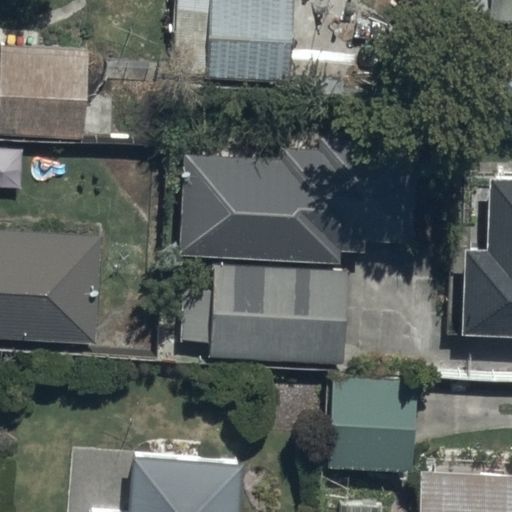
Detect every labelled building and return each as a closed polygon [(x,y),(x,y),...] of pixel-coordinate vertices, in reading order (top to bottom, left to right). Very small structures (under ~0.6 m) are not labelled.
[(288,0),(174,0),(173,77),(287,79),(288,0)] [(84,39),(0,37),(0,132),(82,134),(84,39)] [(275,144),(180,139),(175,241),(335,248),(336,235),(361,236),(361,226),(410,228),(415,127),(316,122),(316,134),(276,132),(275,144)] [(511,160),(483,160),(481,230),(459,230),(456,318),(511,319),(511,160)] [(0,320),(87,325),(92,221),(0,216),(0,320)] [(341,261),(209,256),(208,285),(182,284),(180,334),(207,335),(207,349),(337,354),(341,261)] [(412,370),(329,368),(326,461),(410,463),(412,370)] [(83,511),(232,511),(237,448),(128,441),(125,502),(84,500),(83,511)] [(511,511),(511,466),(415,463),(413,511),(511,511)]
